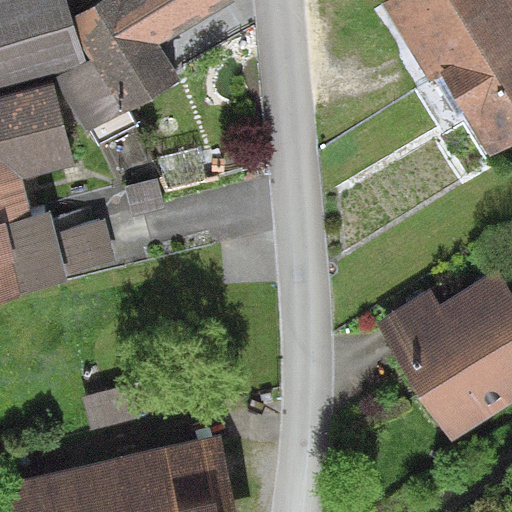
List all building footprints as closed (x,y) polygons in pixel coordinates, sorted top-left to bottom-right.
[(0,0),(0,85),(83,61),(69,15),(92,0),(0,0)] [(230,0),(98,0),(70,17),(94,56),(84,62),(59,77),(92,134),(96,132),(104,145),(140,125),(130,108),(180,79),(158,43),(230,0)] [(511,0),(389,0),(382,5),(429,81),(439,74),(491,156),(511,143),(511,0)] [(0,296),(65,279),(63,273),(115,259),(104,218),(57,231),(51,208),(35,212),(26,181),(77,167),(54,82),(0,96),(0,296)] [(157,178),(125,186),(132,215),(165,208),(157,178)] [(511,402),(511,290),(497,268),(440,305),(386,339),(452,441),(511,402)] [(386,339),(440,305),(429,288),(375,323),(386,339)] [(131,384),(82,396),(91,430),(139,417),(131,384)] [(237,511),(220,435),(9,484),(15,511),(237,511)]
